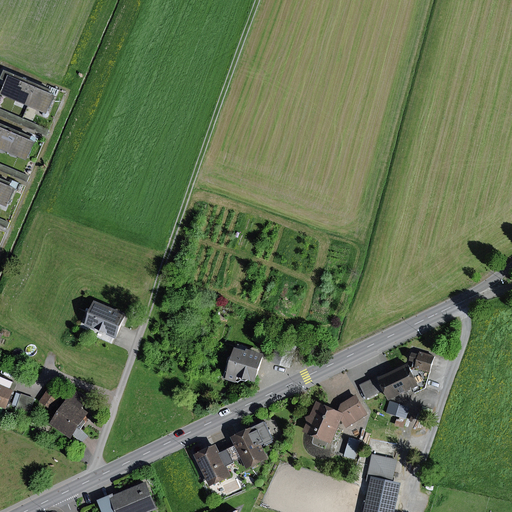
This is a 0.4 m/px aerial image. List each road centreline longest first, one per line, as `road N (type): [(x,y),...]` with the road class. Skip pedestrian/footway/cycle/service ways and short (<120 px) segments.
road 1 (secondary): [(465,301),(91,479)]
road 2 (residential): [(91,479),(148,320)]
